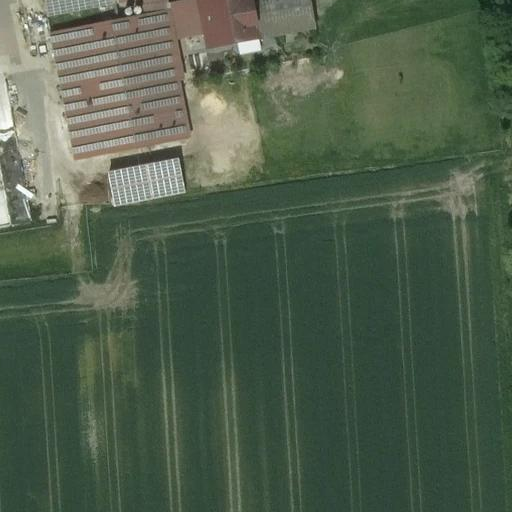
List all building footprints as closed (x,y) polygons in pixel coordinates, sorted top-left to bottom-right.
[(43,0),(47,18),(98,9),(143,0),(43,0)] [(166,0),(143,0),(98,9),(101,25),(51,35),(59,80),(77,77),(91,148),(149,136),(152,147),(187,141),(173,67),(180,66),(174,39),(169,10),(166,0)] [(202,12),(205,33),(210,49),(315,30),(309,0),(216,0),(219,9),(202,12)] [(205,33),(202,12),(201,4),(169,10),(174,39),(205,33)] [(179,163),(109,177),(115,207),(185,194),(179,163)]
